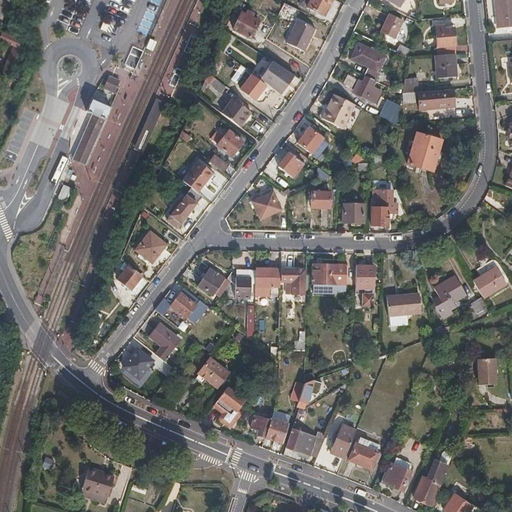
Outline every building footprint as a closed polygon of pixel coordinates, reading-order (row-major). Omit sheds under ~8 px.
[(242,10),(245,2),(241,0),(236,0),(233,9),(240,13),(233,27),(249,34),(250,32),(252,33),(259,19),(252,15),(254,12),(248,9),(246,12),(242,10)] [(325,15),(331,0),(301,0),(300,3),(325,15)] [(511,10),(511,0),(495,0),(497,12),(511,10)] [(511,23),(511,10),(497,12),(499,25),(511,23)] [(385,35),(383,39),(395,46),(398,40),(396,39),(404,22),(389,15),(380,32),(385,35)] [(298,19),(287,42),(305,50),(316,28),(298,19)] [(456,46),(454,28),(445,29),(444,26),(435,26),(438,55),(455,54),(454,46),(456,46)] [(23,42),(2,32),(0,36),(0,39),(13,45),(20,49),(23,42)] [(378,70),(382,63),(386,55),(384,53),(383,55),(361,44),(361,43),(359,42),(350,58),(353,60),(354,58),(367,65),(362,74),(365,76),(377,81),(387,86),(393,75),(382,69),(380,71),(378,70)] [(14,63),(19,51),(12,48),(7,60),(14,63)] [(457,77),(455,54),(438,55),(435,55),(437,79),(457,77)] [(9,75),(14,63),(7,60),(2,72),(9,75)] [(283,92),(296,75),(273,60),(262,76),(283,92)] [(257,91),(265,81),(244,65),(240,71),(246,75),(245,76),(248,78),(241,87),(253,96),(257,91)] [(226,83),(208,70),(204,78),(221,90),(226,83)] [(0,77),(6,81),(9,75),(2,72),(0,75),(0,77)] [(11,90),(16,78),(9,75),(6,81),(3,87),(11,90)] [(111,78),(108,76),(102,89),(113,94),(116,88),(118,85),(119,82),(115,79),(111,78)] [(241,87),(248,78),(245,76),(239,85),(241,87)] [(382,91),(374,87),(377,81),(365,76),(356,94),(366,99),(368,96),(377,101),(382,91)] [(419,92),(418,79),(405,80),(402,93),(417,92),(419,92)] [(454,106),(452,88),(419,92),(417,92),(419,109),(454,106)] [(344,128),(355,104),(334,94),(322,118),(344,128)] [(241,124),(252,110),(234,96),(231,100),(234,102),(226,113),(241,124)] [(167,102),(157,98),(134,148),(140,151),(144,153),(167,102)] [(396,124),(400,104),(388,99),(380,116),(396,124)] [(226,113),(234,102),(231,100),(223,111),(226,113)] [(110,109),(91,101),(85,114),(92,117),(86,128),(84,134),(82,139),(73,160),(85,166),(95,144),(97,139),(99,134),(110,109)] [(312,151),(323,137),(310,126),(298,140),(312,151)] [(440,140),(443,131),(433,128),(430,137),(440,140)] [(229,129),(218,144),(233,156),(244,140),(229,129)] [(439,159),(441,152),(438,151),(441,140),(440,140),(430,137),(416,133),(408,164),(432,171),(436,159),(439,159)] [(318,156),(329,142),(323,137),(312,151),(318,156)] [(290,151),(279,165),(293,177),(304,163),(290,151)] [(230,164),(215,152),(211,159),(225,170),(230,164)] [(365,159),(357,152),(351,160),(355,163),(365,159)] [(200,190),(215,170),(199,157),(184,177),(195,186),(200,190)] [(72,187),(63,183),(58,197),(67,200),(72,187)] [(180,227),(205,194),(200,190),(195,186),(184,200),(181,198),(175,205),(178,207),(169,219),(180,227)] [(274,189),(253,199),(262,218),(283,208),(274,189)] [(398,214),(398,206),(396,206),(396,203),(393,203),(393,194),(391,194),(391,191),(373,190),(373,201),(377,201),(377,209),(373,209),(372,209),(371,226),(388,226),(389,213),(398,214)] [(313,191),(312,207),(331,208),(331,191),(313,191)] [(344,205),(343,222),(363,222),(364,205),(362,205),(362,202),(350,202),(350,205),(344,205)] [(150,229),(135,248),(153,262),(168,242),(150,229)] [(336,284),(337,265),(314,264),(314,290),(323,290),(323,284),(336,284)] [(132,289),(143,275),(130,265),(119,279),(132,289)] [(347,290),(347,265),(337,265),(336,284),(340,284),(340,290),(347,290)] [(375,304),(375,266),(358,265),(357,288),(364,289),(364,304),(375,304)] [(282,294),(282,281),(282,267),(257,266),(257,294),(282,294)] [(486,297),(508,283),(498,266),(476,280),(486,297)] [(220,297),(232,282),(212,267),(199,284),(213,295),(215,293),(220,297)] [(307,294),(308,267),(282,267),(282,281),(287,282),(288,294),(307,294)] [(138,294),(149,279),(143,275),(132,289),(138,294)] [(438,306),(446,319),(455,313),(453,308),(461,304),(459,300),(469,294),(457,275),(436,287),(440,295),(435,298),(438,306)] [(238,282),(237,298),(252,297),(252,282),(238,282)] [(337,299),(337,290),(340,290),(340,284),(336,284),(336,291),(323,290),(323,299),(337,299)] [(187,319),(201,300),(186,287),(171,306),(187,319)] [(323,299),(323,290),(314,290),(314,299),(323,299)] [(387,296),(389,316),(422,313),(419,292),(387,296)] [(483,297),(473,303),(480,314),(490,308),(483,297)] [(165,360),(182,338),(161,322),(150,337),(163,346),(157,354),(158,355),(165,360)] [(437,341),(433,351),(438,353),(443,344),(437,341)] [(123,366),(141,379),(155,360),(138,347),(123,366)] [(161,367),(166,361),(165,360),(158,355),(155,359),(157,360),(156,362),(161,367)] [(498,383),(497,357),(480,358),(481,384),(498,383)] [(198,379),(205,385),(209,379),(220,387),(232,372),(213,358),(201,373),(202,374),(198,379)] [(315,393),(320,382),(315,380),(299,385),(295,397),(301,399),(307,401),(308,402),(312,392),(315,393)] [(224,411),(219,423),(233,429),(241,411),(236,409),(240,401),(219,391),(212,406),(224,411)] [(305,408),(307,401),(301,399),(298,406),(305,408)] [(267,437),(273,420),(258,415),(254,427),(261,430),(259,435),(267,437)] [(284,442),(290,423),(273,418),(273,420),(267,437),(284,442)] [(346,458),(357,430),(344,425),(333,453),(346,458)] [(320,459),(330,435),(322,432),(319,438),(295,428),(288,446),(320,459)] [(356,443),(350,460),(373,469),(380,453),(367,448),(370,441),(361,437),(358,444),(356,443)] [(450,465),(455,454),(449,451),(445,452),(441,461),(449,465),(450,465)] [(432,505),(449,465),(441,461),(433,458),(425,477),(424,476),(415,497),(432,505)] [(411,466),(397,460),(396,462),(412,469),(411,466)] [(412,469),(396,462),(394,466),(410,474),(412,469)] [(86,466),(80,488),(106,496),(112,474),(86,466)] [(404,492),(411,474),(410,474),(394,466),(393,466),(386,481),(396,485),(394,488),(404,492)] [(469,511),(474,506),(456,494),(445,509),(449,511),(469,511)]
